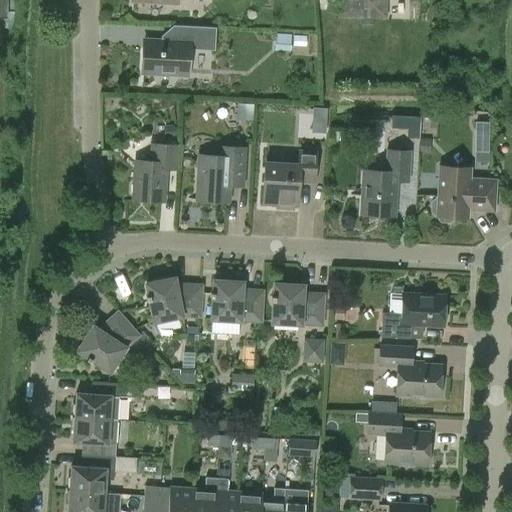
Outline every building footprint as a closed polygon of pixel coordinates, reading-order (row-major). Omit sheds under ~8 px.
[(336,0),(337,18),(351,19),(386,19),(386,0),(336,0)] [(143,40),(141,72),(187,75),(188,49),(214,50),(215,27),(179,25),(178,41),(143,40)] [(291,34),(276,33),(275,49),(290,50),(291,34)] [(236,102),(235,119),(253,120),(254,104),(236,102)] [(312,108),(311,125),(324,126),(325,109),(312,108)] [(393,125),(409,126),(409,136),(420,136),(421,114),(394,114),(393,125)] [(474,133),(488,133),(488,122),(475,122),(474,133)] [(173,127),(164,127),(164,139),(173,139),(173,127)] [(420,140),(419,154),(427,154),(428,140),(420,140)] [(130,193),(132,196),(132,200),(162,202),(164,169),(176,170),(178,145),(151,143),(150,161),(134,160),(133,182),(130,184),(130,193)] [(242,186),(245,148),(219,146),(218,156),(198,155),(196,200),(228,201),(228,185),(242,186)] [(392,216),(394,181),(409,182),(411,150),(386,149),(384,172),(363,171),(361,214),(392,216)] [(264,162),(262,203),(275,204),(275,208),(292,209),(292,205),(296,205),(297,180),(313,181),(315,153),(298,152),(297,164),(264,162)] [(470,168),(438,166),(436,197),(430,202),(430,210),(440,222),(449,223),(456,217),(467,218),(467,210),(493,212),(495,180),(469,178),(470,168)] [(198,316),(200,286),(174,284),(173,278),(145,283),(153,321),(181,316),(181,315),(198,316)] [(259,321),(261,291),(240,290),(241,282),(212,280),(210,319),(239,320),(259,321)] [(320,324),(322,295),(301,294),(302,285),(273,284),(271,322),(300,324),(300,323),(320,324)] [(443,296),(401,294),(400,313),(381,312),(380,336),(422,338),(422,326),(442,327),(442,324),(446,320),(447,312),(443,308),(443,296)] [(343,306),(334,306),(333,318),(342,319),(343,306)] [(92,326),(85,337),(82,336),(78,336),(76,339),(75,342),(75,345),(78,348),(76,350),(108,371),(124,347),(137,335),(116,313),(97,330),(92,326)] [(321,341),(304,340),(303,360),(320,361),(321,341)] [(413,346),(379,344),(378,368),(396,369),(394,395),(415,396),(418,399),(424,399),(427,397),(438,397),(440,365),(412,364),(413,346)] [(195,370),(171,368),(171,370),(183,383),(194,384),(195,370)] [(252,395),(254,375),(232,373),(230,393),(252,395)] [(75,393),(73,417),(116,420),(118,397),(132,398),(133,384),(91,381),(90,394),(75,393)] [(370,401),(369,411),(394,413),(395,402),(370,401)] [(369,411),(367,411),(366,435),(384,436),(383,462),(399,463),(402,466),(408,467),(411,464),(426,465),(428,433),(400,431),(401,413),(394,413),(369,411)] [(87,442),(86,455),(114,456),(116,420),(73,417),(72,441),(87,442)] [(308,425),(308,432),(318,433),(318,425),(308,425)] [(218,446),(219,435),(207,434),(207,445),(218,446)] [(219,435),(218,446),(230,447),(231,436),(219,435)] [(263,448),(264,437),(253,437),(252,448),(263,448)] [(264,437),(263,448),(277,449),(277,438),(264,437)] [(286,453),(315,455),(316,441),(314,441),(287,439),(286,453)] [(68,490),(103,492),(104,479),(112,480),(113,471),(135,473),(136,458),(114,456),(86,455),(85,467),(70,466),(68,490)] [(348,498),(380,501),(382,478),(350,476),(348,498)] [(191,488),(189,511),(212,511),(215,490),(215,477),(205,477),(204,489),(191,488)] [(212,511),(235,511),(238,492),(227,491),(227,478),(215,477),(215,490),(212,511)] [(325,496),(333,496),(338,491),(338,483),(325,483),(325,496)] [(154,511),(156,487),(143,486),(141,511),(154,511)] [(189,511),(191,488),(168,486),(169,488),(156,487),(154,511),(189,511)] [(272,500),(259,499),(258,511),(281,511),(283,500),(283,488),(273,487),(272,500)] [(283,500),(281,511),(305,511),(306,503),(307,490),(283,488),(283,500)] [(101,511),(103,492),(68,490),(66,511),(101,511)] [(238,492),(235,511),(258,511),(260,493),(238,492)]
